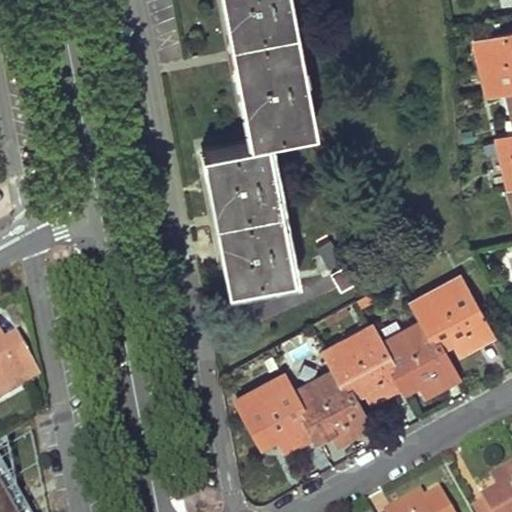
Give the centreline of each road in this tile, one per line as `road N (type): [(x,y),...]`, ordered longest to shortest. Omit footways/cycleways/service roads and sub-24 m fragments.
road 1 (residential): [(97,196),(160,511)]
road 2 (residential): [(295,511),(511,386)]
road 3 (residential): [(59,0),(97,196)]
